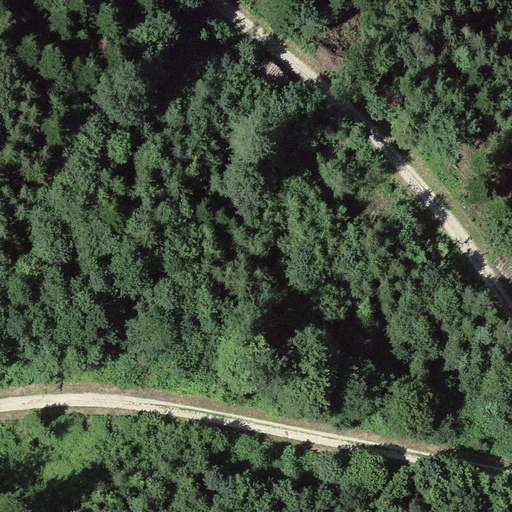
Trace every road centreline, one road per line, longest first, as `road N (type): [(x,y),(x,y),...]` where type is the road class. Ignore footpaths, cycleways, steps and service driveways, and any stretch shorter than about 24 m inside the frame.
road 1 (track): [(511,476),(107,400),(0,404)]
road 2 (track): [(511,310),(389,155),(310,76),(216,0)]
